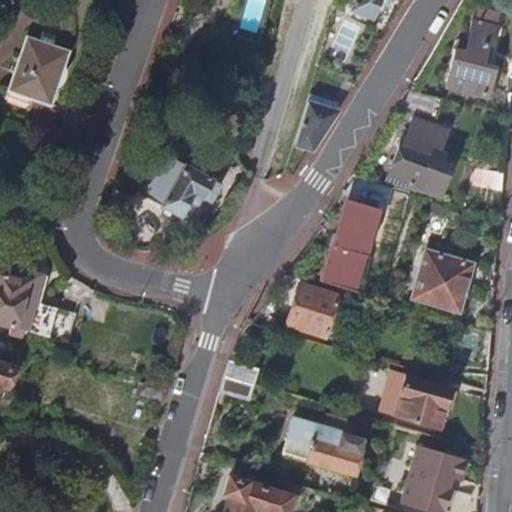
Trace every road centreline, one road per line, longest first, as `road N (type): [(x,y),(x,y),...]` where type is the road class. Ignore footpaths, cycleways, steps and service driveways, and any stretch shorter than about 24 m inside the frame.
road 1 (residential): [(151,0),(86,198),(82,244),(107,268),(209,292),(229,289)]
road 2 (residential): [(229,289),(317,181),(432,0)]
road 3 (residential): [(155,511),(229,289)]
